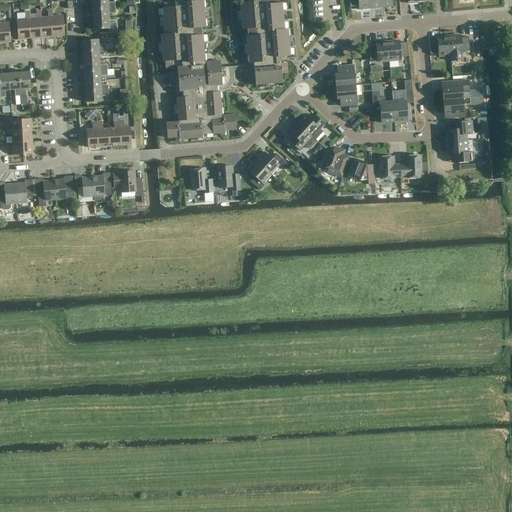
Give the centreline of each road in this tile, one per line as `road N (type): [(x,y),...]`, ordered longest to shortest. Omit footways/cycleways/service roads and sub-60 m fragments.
road 1 (residential): [(66,156),(244,147),(299,88)]
road 2 (residential): [(430,136),(354,139),(299,88)]
road 3 (residential): [(299,88),(352,30),(420,23)]
